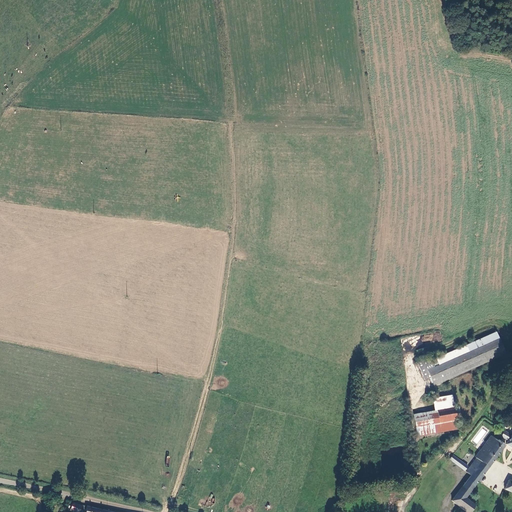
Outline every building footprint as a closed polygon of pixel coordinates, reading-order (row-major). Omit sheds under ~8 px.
[(428,370),(432,379),(434,383),(505,349),(496,331),(437,359),(437,360),(440,365),(428,370)] [(427,381),(432,379),(428,370),(440,365),(437,360),(433,362),(430,358),(418,363),(427,381)] [(415,435),(456,430),(454,414),(459,413),(458,408),(454,409),(452,397),(435,399),(436,411),(412,414),(415,435)] [(505,445),(498,440),(498,441),(491,436),(474,459),(475,459),(466,472),(470,476),(466,482),(451,502),(458,507),(455,511),(456,511),(471,511),(475,506),(465,499),(505,445)] [(450,460),(464,471),(468,467),(461,461),(461,460),(465,463),(471,455),(467,453),(468,452),(459,446),(452,456),(453,456),(450,460)] [(470,476),(466,472),(461,479),(466,482),(470,476)] [(70,510),(75,511),(78,511),(80,506),(72,503),(71,504),(70,504),(69,504),(68,505),(68,506),(68,507),(70,508),(70,510)]
